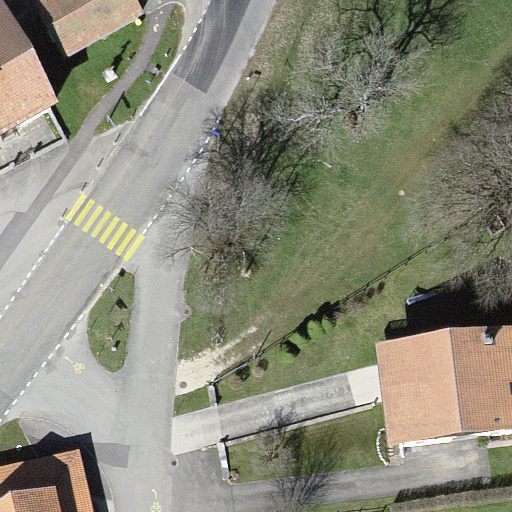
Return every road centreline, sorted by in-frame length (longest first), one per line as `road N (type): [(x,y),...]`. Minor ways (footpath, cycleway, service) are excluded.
road 1 (residential): [(146,433),(160,152)]
road 2 (unknown): [(146,433),(380,385)]
road 3 (primary): [(160,152),(23,336)]
road 4 (primary): [(234,0),(160,152)]
road 5 (residential): [(146,433),(23,336)]
